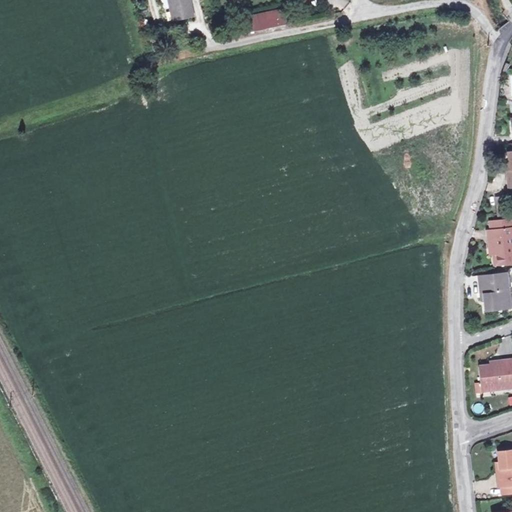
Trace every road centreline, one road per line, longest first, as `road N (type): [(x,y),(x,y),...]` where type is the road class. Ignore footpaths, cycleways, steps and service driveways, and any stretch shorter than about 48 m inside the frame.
road 1 (residential): [(491,43),(473,7),(451,1),(213,48)]
road 2 (unclassified): [(456,343),(491,43)]
